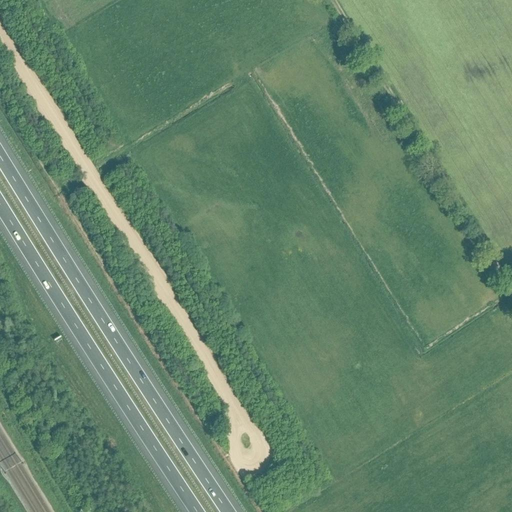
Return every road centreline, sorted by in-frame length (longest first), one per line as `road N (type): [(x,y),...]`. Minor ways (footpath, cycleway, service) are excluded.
road 1 (track): [(0,27),(259,438),(257,463),(236,454),(236,418)]
road 2 (motorway): [(227,511),(0,156)]
road 3 (motorway): [(0,204),(196,511)]
road 4 (track): [(330,0),(504,278)]
road 5 (track): [(74,511),(0,388)]
